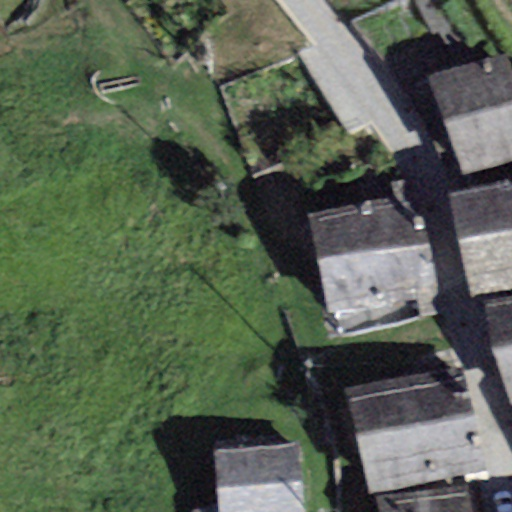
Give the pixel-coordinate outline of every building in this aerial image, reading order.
[(511,66),(508,53),(429,79),(461,178),(511,162),(511,66)] [(458,246),(511,232),(511,187),(509,189),(507,181),(446,195),(458,246)] [(316,266),(429,241),(418,192),(305,217),(316,266)] [(511,232),(458,246),(471,298),(511,288),(511,232)] [(429,241),(316,266),(328,316),(440,290),(429,241)] [(495,356),(511,352),(511,299),(483,307),(495,356)] [(511,352),(495,356),(507,407),(511,405),(511,352)] [(357,442),(470,417),(458,365),(345,391),(357,442)] [(470,417),(357,442),(369,495),(482,469),(470,417)] [(303,511),(297,442),(212,450),(218,511),(303,511)] [(469,511),(465,484),(376,499),(378,511),(469,511)]
